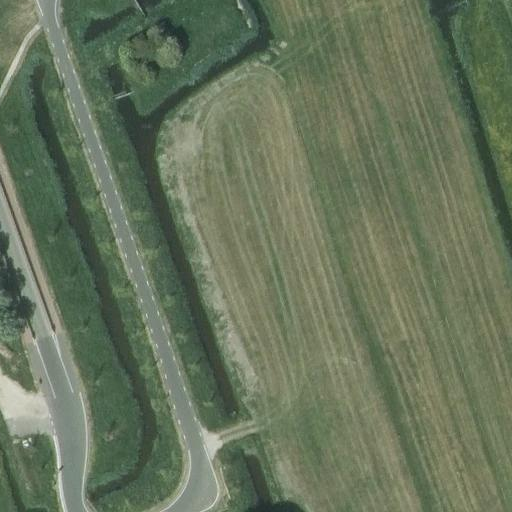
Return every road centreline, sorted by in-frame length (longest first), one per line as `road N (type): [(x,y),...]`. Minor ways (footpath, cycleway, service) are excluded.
road 1 (unclassified): [(184,511),(200,457),(62,52),(52,0)]
road 2 (tertiary): [(76,511),(70,418),(0,214)]
